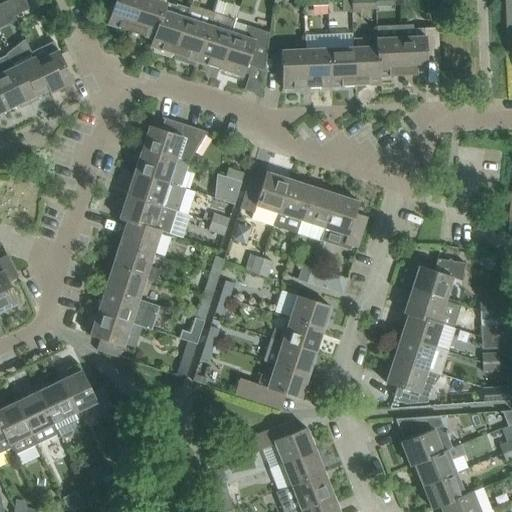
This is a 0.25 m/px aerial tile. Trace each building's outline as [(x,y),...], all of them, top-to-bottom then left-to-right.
[(10,8),(14,15),(29,8),(25,0),(10,8)] [(130,32),(140,0),(115,0),(107,24),(130,32)] [(165,3),(155,0),(140,0),(130,32),(152,39),(150,46),(151,47),(165,3)] [(342,0),(343,12),(352,12),(351,0),(342,0)] [(351,0),(352,12),(376,11),(375,0),(351,0)] [(219,69),(235,22),(233,21),(238,6),(226,1),(221,15),(212,12),(196,61),(219,69)] [(173,54),(189,7),(177,3),(176,7),(165,3),(151,47),(154,48),(154,52),(164,55),(167,52),(173,54)] [(189,7),(173,54),(181,56),(180,61),(193,66),(194,61),(196,61),(212,12),(190,4),(189,8),(189,7)] [(0,21),(14,15),(10,8),(0,12),(0,21)] [(268,44),(268,32),(235,22),(219,69),(227,71),(227,76),(236,79),(239,75),(243,76),(247,65),(265,71),(268,44)] [(401,36),(403,75),(427,74),(427,62),(439,62),(437,28),(425,28),(426,35),(401,36)] [(380,76),(403,75),(401,36),(377,37),(379,84),(380,84),(380,76)] [(307,87),(331,86),(329,37),(306,38),(306,48),(305,48),(307,87)] [(353,46),(329,47),(329,37),(331,86),(355,85),(353,46)] [(355,85),(379,84),(377,37),(353,38),(354,46),(353,46),(355,85)] [(37,60),(36,61),(34,56),(34,57),(25,38),(7,53),(31,102),(38,99),(36,95),(48,89),(50,93),(52,92),(37,60)] [(282,89),(307,87),(305,48),(280,49),(282,89)] [(37,60),(52,92),(73,82),(58,50),(37,60)] [(19,103),(20,107),(31,102),(7,53),(5,54),(7,57),(0,59),(0,93),(7,109),(19,103)] [(142,147),(141,149),(186,163),(186,162),(187,161),(205,132),(207,133),(207,132),(162,117),(162,118),(164,119),(160,129),(149,125),(142,147)] [(135,170),(134,172),(178,186),(179,184),(183,172),(186,163),(141,149),(135,170)] [(239,182),(242,173),(227,168),(224,177),(239,182)] [(127,193),(127,195),(171,209),(176,211),(177,212),(184,188),(178,186),(134,172),(127,193)] [(273,226),(289,179),(265,172),(263,180),(250,176),(239,209),(252,213),(250,219),(273,226)] [(239,182),(224,177),(215,174),(214,198),(232,204),(239,182)] [(301,220),(312,187),(289,179),(273,226),(296,233),(300,220),(301,220)] [(324,227),(335,194),(312,187),(301,220),(324,227)] [(335,194),(324,227),(345,234),(342,243),(353,247),(357,248),(367,217),(355,213),(358,202),(348,198),(346,195),(339,193),(336,195),(335,194)] [(120,215),(119,219),(126,221),(160,232),(168,235),(176,211),(171,209),(127,195),(120,215)] [(225,227),(227,219),(212,214),(210,222),(225,227)] [(120,241),(119,243),(153,254),(153,252),(160,232),(126,221),(120,241)] [(222,235),(225,227),(210,222),(207,230),(222,235)] [(250,227),(237,223),(232,240),(245,244),(250,227)] [(113,264),(112,266),(145,276),(156,280),(156,278),(159,269),(149,266),(153,254),(119,243),(113,264)] [(258,272),(263,257),(255,255),(250,270),(258,272)] [(209,272),(217,275),(222,259),(214,256),(209,272)] [(263,257),(258,272),(266,275),(271,260),(263,257)] [(445,298),(446,295),(452,278),(462,278),(464,261),(437,258),(433,270),(419,266),(412,287),(445,298)] [(304,283),(310,267),(302,264),(297,280),(304,283)] [(99,285),(99,287),(138,299),(139,297),(141,288),(145,276),(112,266),(108,278),(102,276),(99,285)] [(312,285),(318,269),(310,267),(304,283),(312,285)] [(0,271),(0,310),(18,302),(3,271),(0,271)] [(212,291),(217,275),(209,272),(204,288),(212,291)] [(226,299),(231,284),(223,281),(218,297),(226,299)] [(99,287),(95,297),(101,299),(97,311),(131,322),(138,299),(99,287)] [(404,310),(404,312),(437,322),(438,321),(444,300),(445,298),(412,287),(411,290),(404,310)] [(330,306),(311,300),(297,295),(289,317),(323,328),(330,306)] [(221,315),(226,299),(218,297),(213,313),(221,315)] [(155,325),(157,302),(148,301),(145,324),(155,325)] [(202,321),(207,305),(199,302),(194,318),(202,321)] [(479,312),(497,311),(496,302),(479,303),(479,312)] [(480,321),(497,319),(505,319),(504,310),(497,311),(479,312),(480,321)] [(97,311),(90,335),(99,338),(122,346),(123,346),(129,327),(131,322),(97,311)] [(401,334),(400,336),(434,347),(434,345),(441,324),(437,322),(404,312),(401,321),(405,322),(405,323),(401,334)] [(282,340),(316,351),(323,328),(289,317),(285,331),(274,327),(270,337),(282,341),(282,340)] [(182,331),(180,339),(186,341),(195,344),(197,336),(202,321),(194,318),(189,333),(182,331)] [(211,345),(216,330),(208,327),(203,343),(211,345)] [(389,358),(389,359),(393,360),(426,370),(435,372),(438,374),(439,372),(444,354),(445,351),(434,347),(400,336),(396,350),(392,348),(390,356),(389,358)] [(282,340),(282,341),(270,337),(263,359),(308,373),(316,351),(282,340)] [(181,357),(190,360),(195,344),(186,341),(181,357)] [(206,361),(211,345),(203,343),(198,359),(206,361)] [(482,363),(499,362),(499,353),(481,354),(482,363)] [(300,399),(308,373),(263,359),(263,361),(274,364),(270,377),(261,373),(257,384),(239,378),(234,394),(280,409),(285,394),(300,399)] [(393,360),(385,382),(397,386),(392,399),(405,404),(425,402),(430,388),(421,385),(426,370),(393,360)] [(482,371),(499,370),(499,362),(482,363),(482,371)] [(76,412),(78,410),(96,402),(81,370),(61,380),(76,412)] [(74,412),(76,412),(61,380),(47,387),(44,381),(36,385),(54,422),(61,436),(65,438),(72,434),(73,429),(81,426),(74,412)] [(53,423),(54,422),(36,385),(25,391),(28,396),(17,401),(37,444),(58,434),(53,423)] [(510,386),(482,388),(483,402),(511,400),(510,386)] [(0,421),(16,454),(37,444),(17,401),(0,409),(0,421)] [(511,410),(504,411),(502,411),(508,426),(511,424),(511,410)] [(425,416),(395,418),(404,440),(400,442),(409,465),(442,452),(452,448),(442,425),(430,430),(425,416)] [(16,454),(0,421),(0,452),(10,448),(13,455),(16,454)] [(511,424),(508,426),(501,429),(507,443),(501,445),(504,453),(511,449),(511,424)] [(306,427),(281,437),(277,426),(251,436),(257,451),(275,444),(283,464),(315,451),(306,427)] [(456,472),(451,461),(460,457),(456,446),(452,448),(442,452),(409,465),(410,466),(414,464),(422,485),(456,472)] [(276,492),(324,473),(315,451),(283,464),(291,485),(276,492)] [(116,479),(120,472),(107,463),(102,470),(116,479)] [(222,469),(207,472),(209,480),(210,489),(226,485),(224,477),(222,469)] [(111,486),(116,479),(102,470),(98,477),(111,486)] [(431,508),(472,492),(472,491),(464,494),(456,472),(422,485),(431,508)] [(283,511),(291,511),(333,496),(324,473),(276,492),(283,511)] [(217,511),(231,509),(228,494),(226,485),(210,489),(215,511),(217,511)] [(480,511),(472,492),(431,508),(432,509),(436,507),(437,511),(480,511)] [(339,511),(333,496),(300,509),(301,511),(339,511)]
